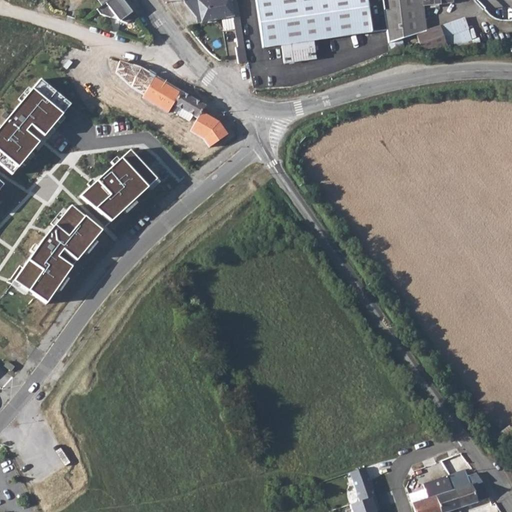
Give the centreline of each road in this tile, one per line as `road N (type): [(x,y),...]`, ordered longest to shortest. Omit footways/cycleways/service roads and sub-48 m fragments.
road 1 (residential): [(260,124),(216,181),(124,270),(0,425)]
road 2 (unclassified): [(260,124),(310,216),(464,441)]
road 3 (unclassified): [(258,112),(303,110),(426,74),(511,71)]
road 4 (unclassified): [(184,49),(140,55),(0,13)]
